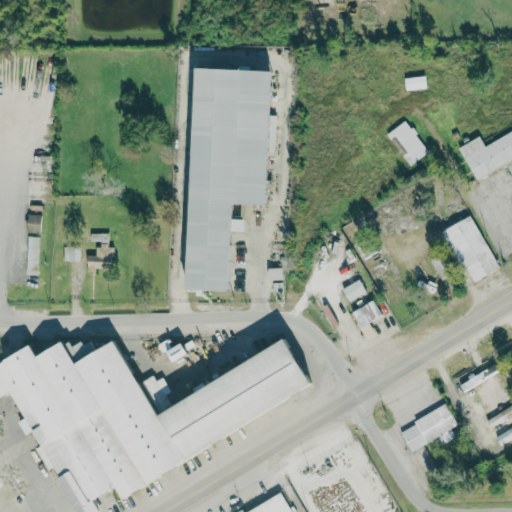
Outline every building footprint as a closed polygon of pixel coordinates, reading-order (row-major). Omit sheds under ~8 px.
[(188,291),(230,292),(232,232),(244,232),(245,220),(233,220),(233,205),(268,206),(272,71),(196,69),(188,291)] [(405,78),(405,90),(426,89),(425,76),(405,78)] [(410,166),(429,152),(405,120),(386,134),(410,166)] [(475,178),(511,158),(511,130),(485,146),(479,136),(459,147),(475,178)] [(41,215),(28,215),(27,232),(40,233),(41,215)] [(499,268),(471,215),(443,231),(471,283),(499,268)] [(108,234),(91,233),(91,242),(108,242),(108,234)] [(26,275),(38,275),(39,237),(27,237),(26,275)] [(87,269),(112,270),(113,246),(96,245),(96,255),(87,255),(87,269)] [(63,260),(79,261),(80,247),(63,246),(63,260)] [(449,275),(440,254),(431,259),(440,279),(449,275)] [(268,280),(282,280),(282,268),(268,268),(268,280)] [(369,323),(382,316),(373,300),(351,311),(367,340),(376,335),(369,323)] [(315,389),(289,339),(169,402),(165,394),(170,391),(162,376),(155,380),(153,375),(139,382),(115,338),(94,349),(89,338),(71,348),(65,338),(36,354),(31,344),(0,359),(0,396),(9,391),(23,418),(18,420),(25,434),(32,430),(40,445),(36,447),(48,469),(53,466),(76,511),(99,511),(102,510),(95,497),(115,486),(118,492),(315,389)] [(399,429),(411,451),(440,435),(444,442),(459,433),(444,405),(399,429)] [(292,511),(281,491),(241,511),(292,511)]
